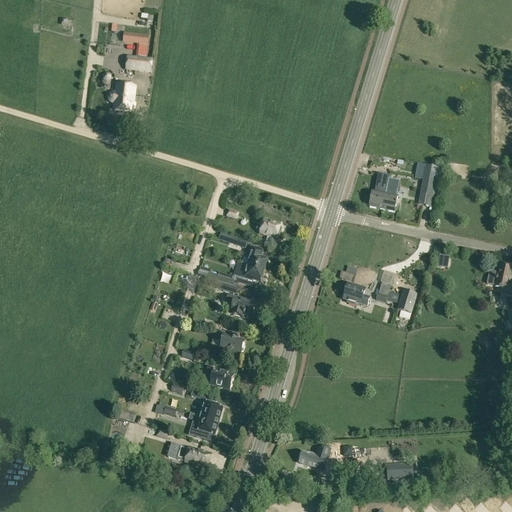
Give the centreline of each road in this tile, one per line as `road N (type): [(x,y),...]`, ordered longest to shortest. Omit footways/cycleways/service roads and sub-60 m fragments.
road 1 (track): [(0,110),(331,208)]
road 2 (secondary): [(236,511),(331,208)]
road 3 (unknown): [(145,424),(221,175)]
road 4 (secondary): [(331,208),(395,0)]
road 5 (unclassified): [(511,252),(331,208)]
